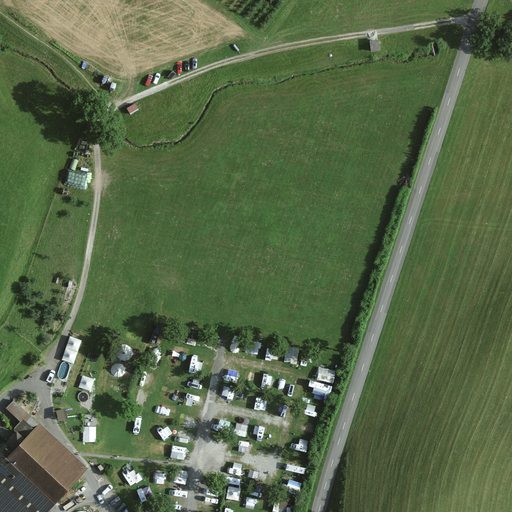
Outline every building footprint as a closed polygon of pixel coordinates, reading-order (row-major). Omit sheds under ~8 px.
[(379,41),(370,42),(371,54),(381,53),(379,41)] [(73,362),(81,338),(70,334),(62,358),(73,362)] [(322,364),(319,377),(333,380),(336,367),(322,364)] [(315,393),(327,396),(330,382),(318,379),(315,393)] [(31,421),(0,450),(0,492),(18,511),(38,511),(80,472),(31,421)] [(83,439),(96,440),(96,424),(84,424),(83,439)] [(229,471),(239,473),(241,463),(230,461),(229,471)] [(230,483),(226,495),(238,498),(241,487),(230,483)] [(91,502),(84,511),(85,511),(97,511),(99,509),(91,502)]
